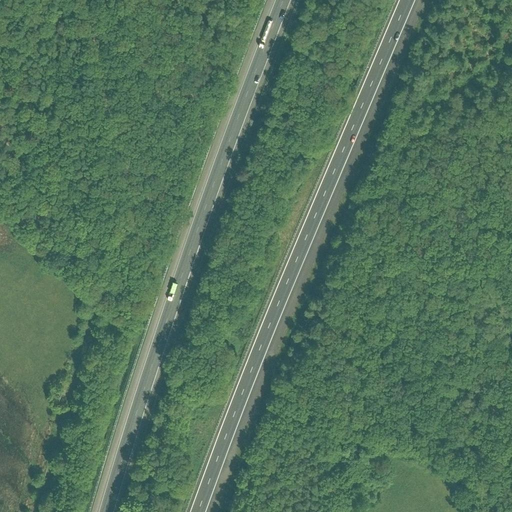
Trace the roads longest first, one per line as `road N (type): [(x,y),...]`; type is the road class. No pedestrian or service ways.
road 1 (motorway): [(200,511),(410,0)]
road 2 (motorway): [(283,0),(212,187),(106,511)]
road 3 (track): [(94,0),(101,64),(131,177),(131,212),(96,299),(38,511)]
road 4 (track): [(489,511),(464,466),(354,416)]
